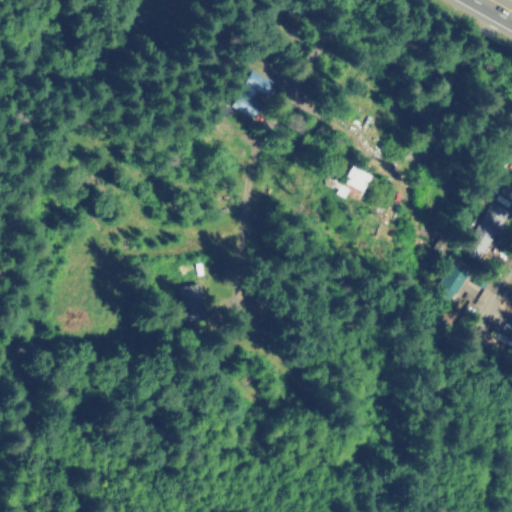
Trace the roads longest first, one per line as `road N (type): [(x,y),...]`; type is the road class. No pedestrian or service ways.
road 1 (residential): [(409,511),(442,345),(511,227)]
road 2 (residential): [(509,3),(417,159)]
road 3 (residential): [(344,0),(263,137)]
